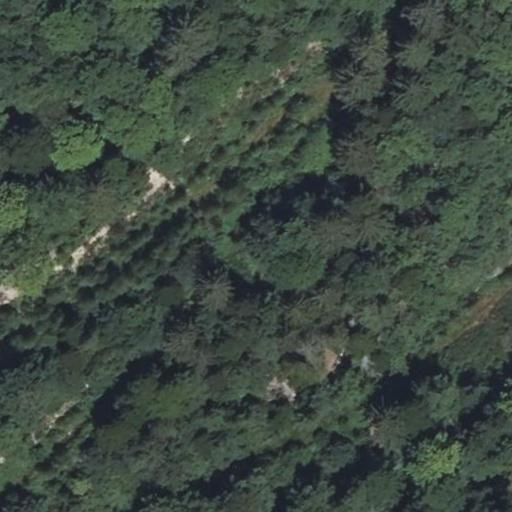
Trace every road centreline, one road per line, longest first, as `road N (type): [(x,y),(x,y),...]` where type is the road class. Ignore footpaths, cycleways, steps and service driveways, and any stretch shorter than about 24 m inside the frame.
road 1 (track): [(0,501),(68,434),(170,311),(413,0)]
road 2 (track): [(393,0),(206,196),(84,294),(0,340)]
road 3 (track): [(92,511),(511,308)]
